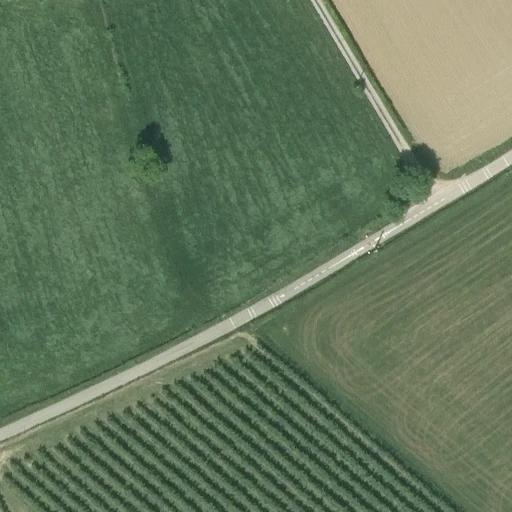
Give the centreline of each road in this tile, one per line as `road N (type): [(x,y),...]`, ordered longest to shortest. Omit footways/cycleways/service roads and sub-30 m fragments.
road 1 (unclassified): [(0,435),(228,326),(511,156)]
road 2 (track): [(432,206),(305,0)]
